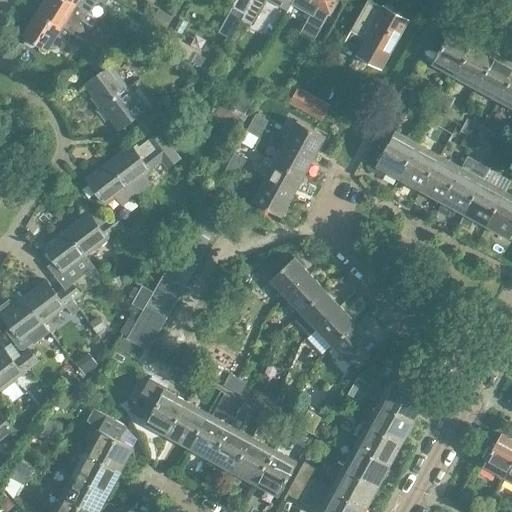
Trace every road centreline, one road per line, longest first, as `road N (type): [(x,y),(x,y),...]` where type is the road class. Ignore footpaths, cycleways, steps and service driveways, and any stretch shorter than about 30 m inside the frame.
road 1 (residential): [(475,378),(328,237),(355,189)]
road 2 (tertiary): [(403,511),(475,378)]
